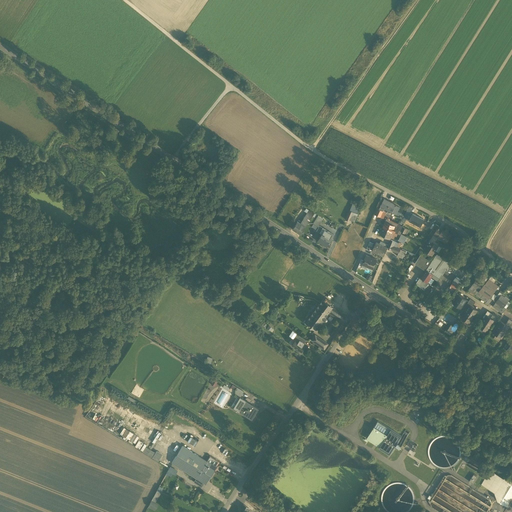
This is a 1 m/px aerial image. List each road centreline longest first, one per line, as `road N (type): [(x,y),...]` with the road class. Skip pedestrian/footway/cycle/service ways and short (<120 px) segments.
road 1 (secondary): [(0,46),(372,292)]
road 2 (unclassified): [(372,292),(223,511)]
road 3 (track): [(124,0),(312,149)]
road 4 (unclassified): [(312,149),(455,226),(511,274)]
road 5 (track): [(0,285),(123,336),(77,400)]
road 6 (track): [(418,0),(312,149)]
